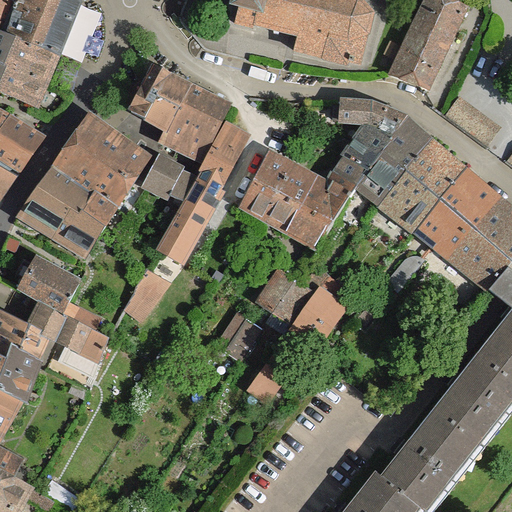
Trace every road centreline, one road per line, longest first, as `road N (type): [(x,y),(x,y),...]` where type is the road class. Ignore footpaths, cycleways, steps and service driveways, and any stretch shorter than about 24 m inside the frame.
road 1 (residential): [(147,13),(169,46),(232,78),(408,101),(511,185)]
road 2 (residential): [(123,21),(108,69),(0,230)]
